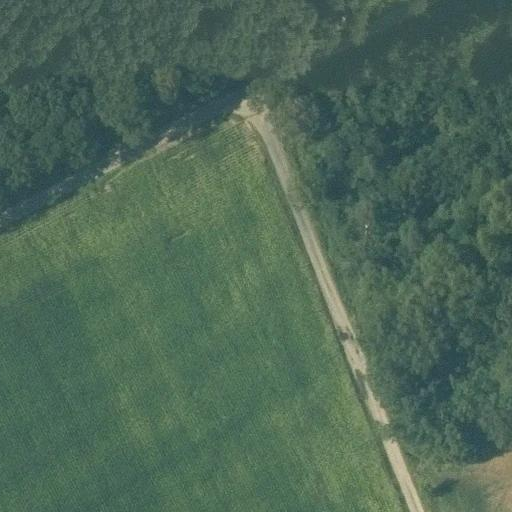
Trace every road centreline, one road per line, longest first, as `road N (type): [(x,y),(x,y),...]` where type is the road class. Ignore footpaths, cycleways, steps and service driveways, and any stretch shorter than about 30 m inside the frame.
road 1 (unclassified): [(431,0),(0,223)]
road 2 (track): [(249,94),(417,511)]
